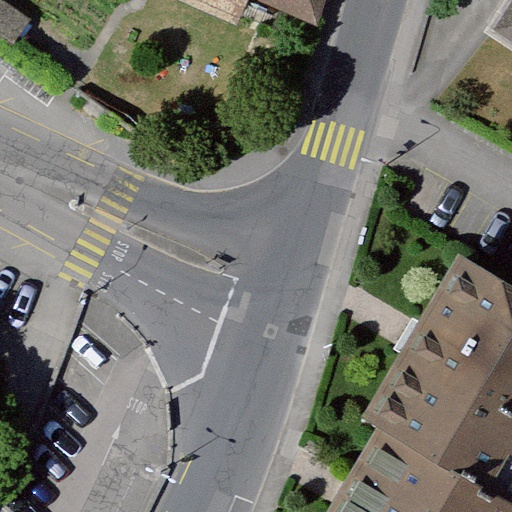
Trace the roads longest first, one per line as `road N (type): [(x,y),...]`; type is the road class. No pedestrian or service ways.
road 1 (unclassified): [(278,297),(0,177)]
road 2 (tertiary): [(278,297),(200,511)]
road 3 (tertiary): [(346,96),(278,297)]
road 4 (residential): [(346,96),(511,193)]
